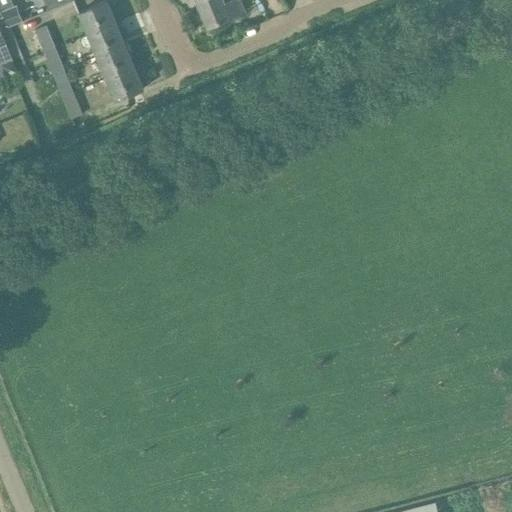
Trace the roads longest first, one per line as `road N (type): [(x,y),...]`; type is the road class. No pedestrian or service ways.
road 1 (unclassified): [(0,228),(511,4)]
road 2 (residential): [(157,0),(188,73),(366,0)]
